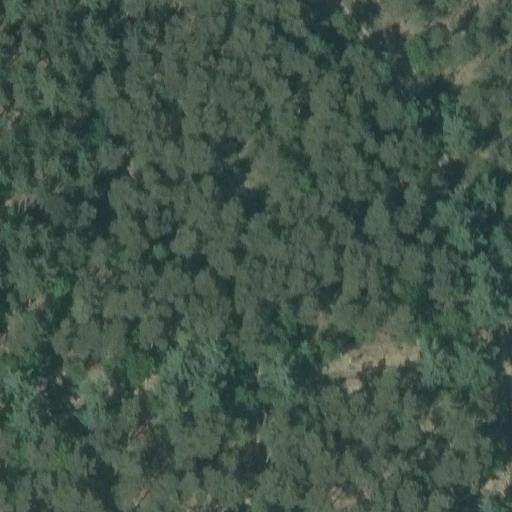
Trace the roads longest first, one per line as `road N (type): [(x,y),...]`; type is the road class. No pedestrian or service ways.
road 1 (track): [(511,381),(510,363),(0,417)]
road 2 (track): [(511,363),(453,172),(331,0)]
